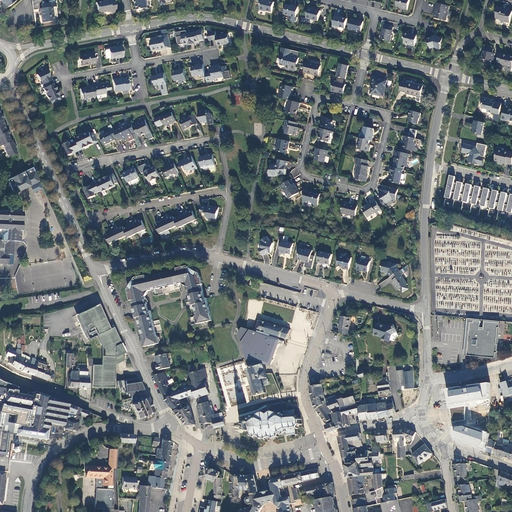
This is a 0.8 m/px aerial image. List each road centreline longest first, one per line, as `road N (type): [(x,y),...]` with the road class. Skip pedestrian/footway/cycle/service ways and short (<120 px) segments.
road 1 (residential): [(230,192),(88,217),(65,168),(219,136),(228,183)]
road 2 (residential): [(353,106),(389,115),(373,184),(362,191),(308,178),(301,167),(318,98)]
road 3 (residential): [(129,28),(209,18),(366,55)]
road 4 (tertiary): [(99,269),(11,92)]
road 5 (tertiary): [(147,429),(104,428),(61,446),(39,469),(27,511)]
road 6 (residential): [(165,420),(99,269)]
road 7 (tertiary): [(327,450),(303,395),(332,295)]
road 8 (tertiary): [(147,429),(0,371)]
road 9 (residential): [(429,166),(425,313)]
road 10 (tertiary): [(327,450),(259,465),(199,445)]
road 11 (tertiary): [(217,257),(321,285),(332,295)]
road 12 (tertiary): [(99,269),(183,253),(217,257)]
